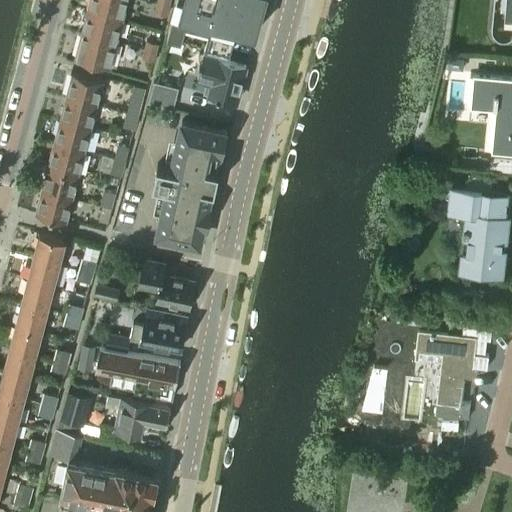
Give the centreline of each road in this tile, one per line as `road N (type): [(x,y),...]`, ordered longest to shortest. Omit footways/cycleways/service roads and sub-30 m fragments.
road 1 (tertiary): [(174,511),(238,196),(291,0)]
road 2 (residential): [(53,0),(0,213)]
